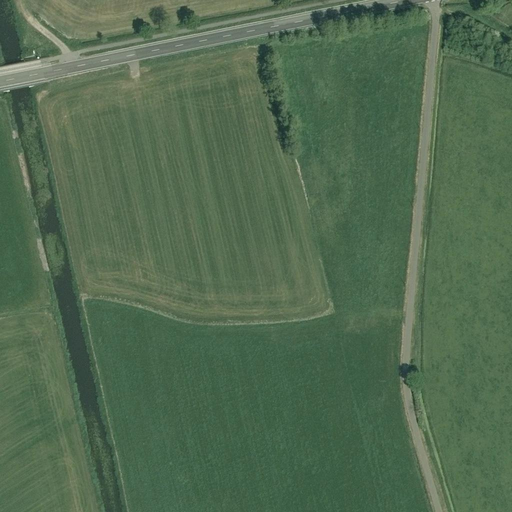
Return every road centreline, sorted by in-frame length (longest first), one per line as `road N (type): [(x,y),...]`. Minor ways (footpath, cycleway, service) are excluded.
road 1 (residential): [(436,511),(403,374),(434,0)]
road 2 (tertiary): [(0,83),(420,0)]
